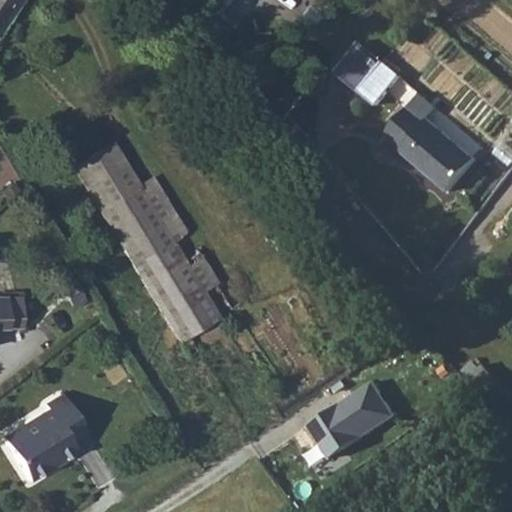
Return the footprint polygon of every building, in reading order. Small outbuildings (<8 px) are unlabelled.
[(0,0),(0,28),(18,0),(0,0)] [(385,64),(384,63),(361,91),(377,106),(400,76),(398,75),(401,71),(388,61),(385,64)] [(410,106),(386,136),(402,149),(401,151),(449,192),(475,160),(427,120),(426,121),(410,106)] [(218,318),(187,266),(110,142),(72,166),(189,355),(200,350),(191,335),(218,318)] [(218,248),(203,257),(235,309),(250,300),(218,248)] [(417,343),(407,350),(448,403),(458,395),(457,394),(463,389),(442,363),(436,367),(417,343)] [(374,367),(350,385),(363,402),(387,384),(374,367)] [(42,404),(0,430),(0,434),(26,475),(71,447),(67,439),(83,429),(58,389),(39,401),(42,404)] [(383,408),(372,415),(380,425),(391,418),(383,408)] [(364,432),(355,437),(368,456),(376,450),(364,432)]
